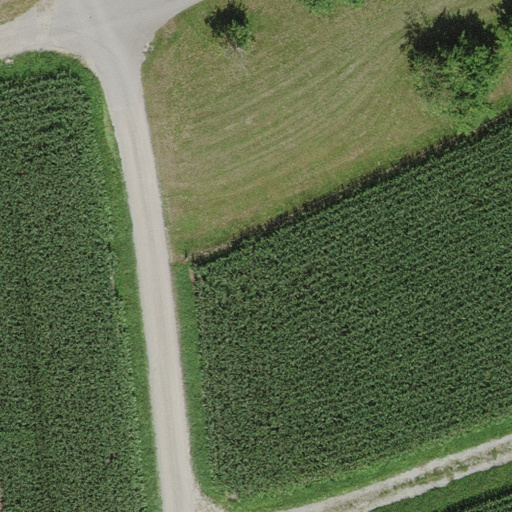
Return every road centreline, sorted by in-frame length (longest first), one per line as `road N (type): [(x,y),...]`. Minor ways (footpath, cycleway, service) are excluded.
road 1 (track): [(89,0),(125,91),(184,511)]
road 2 (track): [(330,511),(511,441)]
